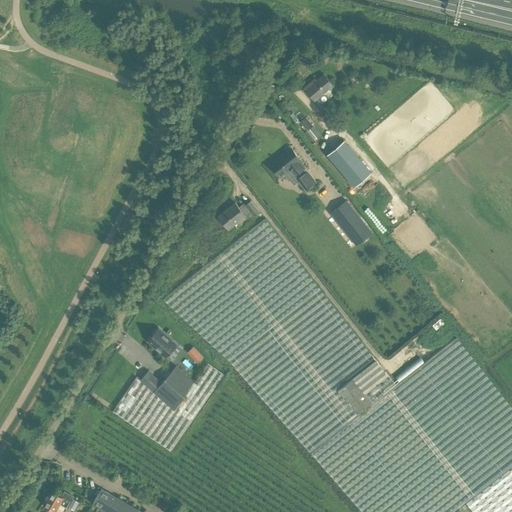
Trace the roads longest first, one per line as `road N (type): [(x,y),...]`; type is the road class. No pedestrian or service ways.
road 1 (unclassified): [(1,511),(264,77)]
road 2 (unknown): [(0,165),(51,308),(0,404)]
